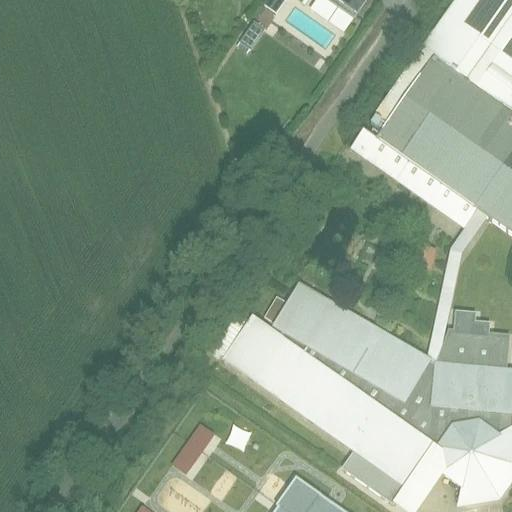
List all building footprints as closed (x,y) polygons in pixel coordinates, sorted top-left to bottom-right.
[(377,0),(330,0),(364,22),(377,0)] [(511,0),(460,0),(354,153),(465,230),(478,210),(511,233),(511,0)] [(429,363),(301,289),(277,330),(405,404),(429,363)] [(439,450),(254,325),(227,365),(412,490),(439,450)] [(511,373),(436,366),(431,410),(511,417),(511,373)] [(455,473),(468,481),(465,511),(503,502),(511,488),(511,432),(504,441),(497,435),(485,427),(470,427),(461,431),(450,439),(448,448),(449,464),(455,473)] [(340,511),(297,481),(274,511),(340,511)]
